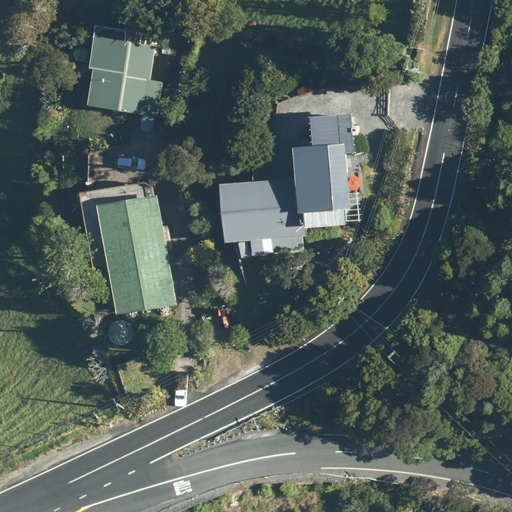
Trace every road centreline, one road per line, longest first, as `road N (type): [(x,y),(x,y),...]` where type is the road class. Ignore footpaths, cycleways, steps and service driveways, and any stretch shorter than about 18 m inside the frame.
road 1 (tertiary): [(84,480),(330,350),(392,293),(426,229),(474,0)]
road 2 (unclassified): [(84,480),(193,451),(277,443),(386,452),(511,477)]
